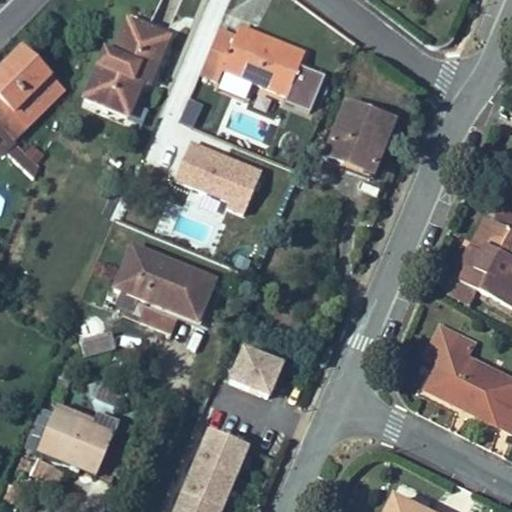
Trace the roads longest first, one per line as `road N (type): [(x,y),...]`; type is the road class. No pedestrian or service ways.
road 1 (tertiary): [(344,388),(468,95)]
road 2 (residential): [(344,388),(511,474)]
road 3 (residential): [(468,95),(334,0)]
road 4 (tertiary): [(288,511),(344,388)]
